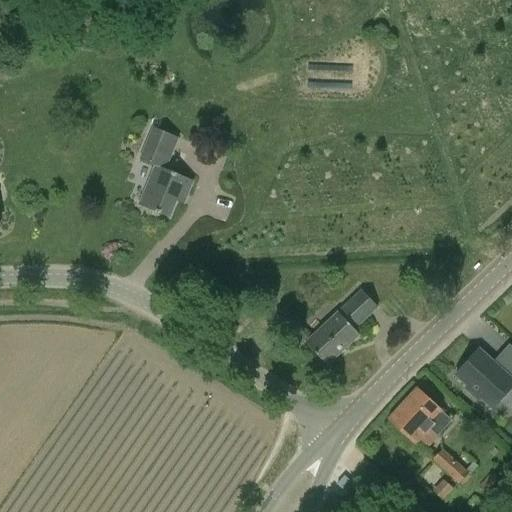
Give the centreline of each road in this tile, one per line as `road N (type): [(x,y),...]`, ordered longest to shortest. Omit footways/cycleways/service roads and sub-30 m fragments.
road 1 (unclassified): [(335,433),(250,365),(98,283),(0,277)]
road 2 (tertiary): [(335,433),(511,254)]
